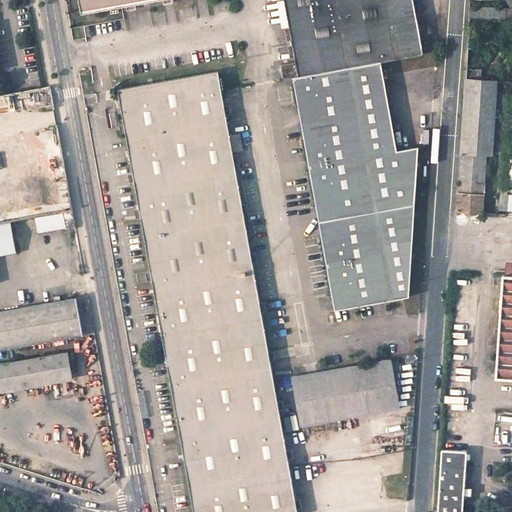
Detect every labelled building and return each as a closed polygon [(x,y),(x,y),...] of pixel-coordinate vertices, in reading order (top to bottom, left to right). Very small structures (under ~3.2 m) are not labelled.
[(77,0),(80,14),(159,0),(77,0)] [(398,150),(381,61),(422,54),(412,0),(283,0),(294,62),(291,63),(293,76),(335,311),(409,298),(419,147),(398,150)] [(511,6),(472,6),(471,18),(511,19),(511,6)] [(293,76),(291,63),(279,65),(281,78),(293,76)] [(117,90),(152,289),(192,511),(297,511),(218,72),(117,90)] [(511,84),(467,81),(458,210),(483,212),(486,153),(491,154),(495,95),(505,96),(502,146),(504,146),(511,147),(511,139),(511,84)] [(511,147),(504,146),(503,161),(511,162),(511,147)] [(511,162),(503,161),(501,213),(508,214),(508,209),(511,162)] [(73,211),(34,218),(37,234),(76,227),(73,211)] [(12,222),(0,224),(0,280),(22,277),(18,253),(17,253),(12,222)] [(511,275),(506,275),(504,275),(500,329),(496,328),(494,335),(490,342),(499,347),(497,378),(511,378),(511,275)] [(88,296),(0,312),(0,350),(95,334),(88,296)] [(68,352),(0,365),(0,392),(73,379),(68,352)] [(390,361),(291,377),(299,425),(398,409),(390,361)] [(442,447),(437,511),(463,511),(466,463),(466,448),(442,447)] [(399,494),(396,478),(384,480),(386,496),(399,494)]
